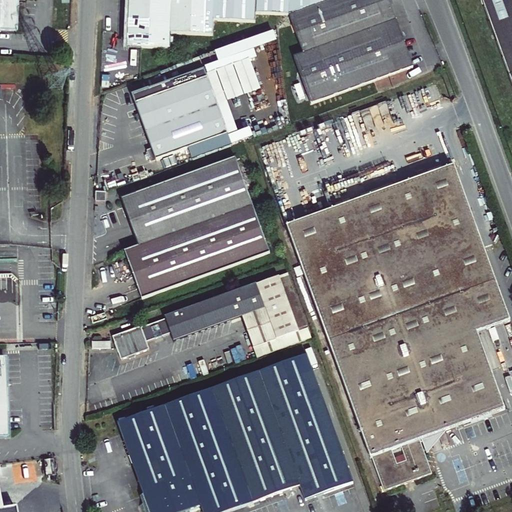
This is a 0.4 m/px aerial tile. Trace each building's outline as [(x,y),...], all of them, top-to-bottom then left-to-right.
[(0,0),(0,29),(16,31),(17,2),(25,3),(24,0),(0,0)] [(215,21),(257,22),(257,14),(291,15),(291,0),(131,0),(129,47),(139,47),(172,49),(172,34),(214,36),(215,21)] [(291,0),(291,15),(291,16),(305,54),(295,58),(312,105),(416,68),(391,0),(291,0)] [(511,0),(482,0),(503,56),(511,80),(511,0)] [(136,103),(157,160),(229,135),(218,104),(206,73),(205,70),(168,84),(170,91),(136,103)] [(235,158),(122,199),(139,246),(125,251),(142,299),(270,253),(235,158)] [(454,168),(286,225),(364,460),(366,459),(378,493),(426,477),(421,461),(423,460),(420,451),(418,452),(415,445),(434,438),(433,436),(500,413),(474,336),(507,324),(454,168)] [(106,202),(107,192),(97,192),(96,202),(106,202)] [(308,328),(289,273),(280,276),(300,331),(308,328)] [(148,343),(172,334),(174,341),(267,308),(278,339),(300,331),(280,276),(166,318),(166,320),(142,328),(142,326),(113,337),(121,359),(129,356),(130,357),(136,355),(135,354),(150,349),(148,343)] [(143,511),(144,511),(150,510),(150,511),(186,511),(202,506),(204,511),(230,511),(248,506),(251,507),(260,504),(262,501),(301,486),(306,500),(354,483),(308,355),(119,424),(147,502),(141,504),(143,511)]
